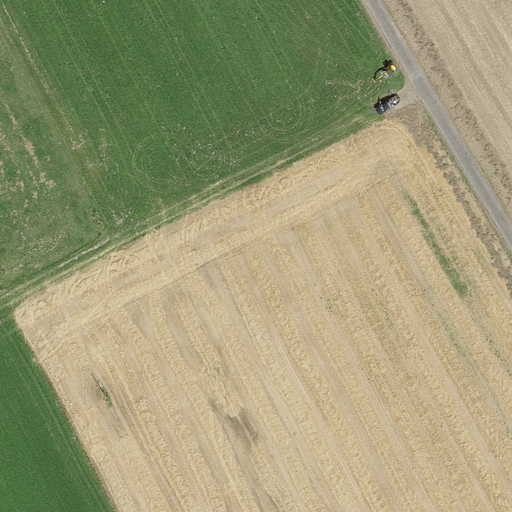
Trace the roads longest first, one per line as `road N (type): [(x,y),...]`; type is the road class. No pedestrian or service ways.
road 1 (track): [(0,292),(418,87)]
road 2 (unclassified): [(511,245),(366,0)]
